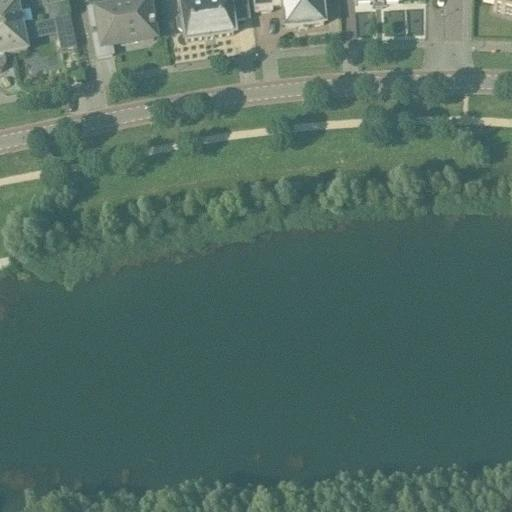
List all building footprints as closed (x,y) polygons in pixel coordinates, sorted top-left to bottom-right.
[(180,8),(181,18),(179,19),(176,22),(177,31),(181,34),(183,34),(185,44),(232,37),(230,24),(247,21),(244,0),(225,0),(226,2),(180,8)] [(253,0),(255,15),(271,14),(270,10),(282,9),(284,31),(323,27),(320,0),(253,0)] [(511,0),(495,0),(492,13),(511,18),(511,0)] [(0,34),(21,29),(16,5),(0,8),(0,34)] [(88,12),(91,32),(95,32),(96,37),(92,37),(96,60),(112,57),(110,50),(127,47),(153,42),(146,7),(127,10),(97,16),(97,11),(88,12)] [(60,54),(76,50),(69,19),(53,22),(60,54)] [(21,29),(0,34),(0,74),(1,74),(2,73),(3,73),(3,72),(4,72),(5,71),(5,70),(6,69),(6,68),(6,67),(6,66),(7,65),(7,64),(6,63),(6,62),(6,61),(6,60),(5,59),(5,58),(27,54),(21,29)]
